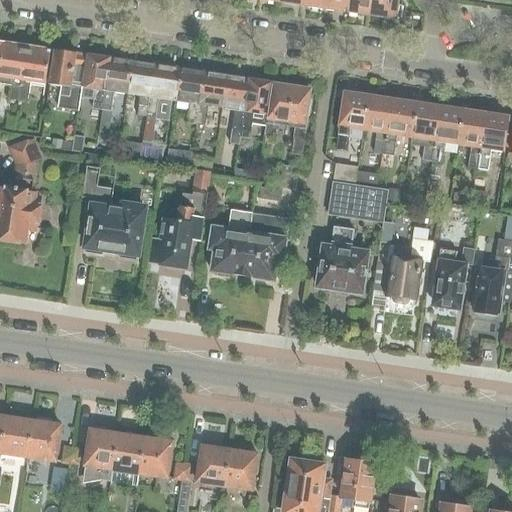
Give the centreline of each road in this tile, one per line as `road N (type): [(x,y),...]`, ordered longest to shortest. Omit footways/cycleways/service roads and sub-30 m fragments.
road 1 (residential): [(332,48),(282,383)]
road 2 (residential): [(332,48),(8,0)]
road 3 (secondary): [(282,383),(0,341)]
road 4 (secondary): [(511,418),(282,383)]
road 5 (residential): [(263,511),(282,383)]
